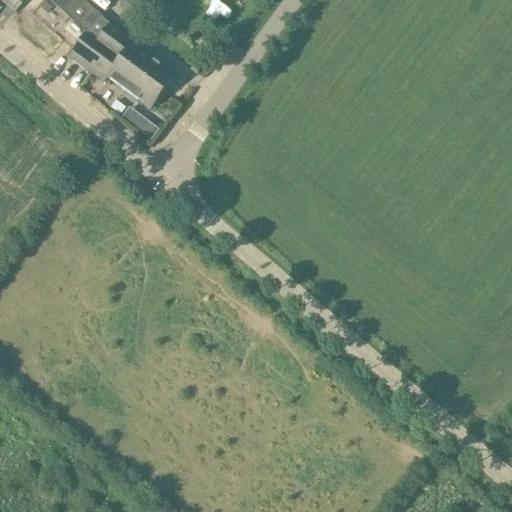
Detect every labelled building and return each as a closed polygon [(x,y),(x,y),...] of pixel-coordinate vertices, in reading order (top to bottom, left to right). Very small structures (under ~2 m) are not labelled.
[(24,2),(22,0),(0,0),(15,13),(24,2)] [(51,0),(88,36),(95,43),(164,93),(176,76),(108,26),(82,0),(51,0)] [(48,14),(52,8),(44,1),(39,7),(48,14)] [(85,34),(67,58),(104,85),(108,79),(151,110),(164,93),(95,43),(88,36),(85,34)] [(136,128),(151,139),(158,129),(143,118),(136,128)]
